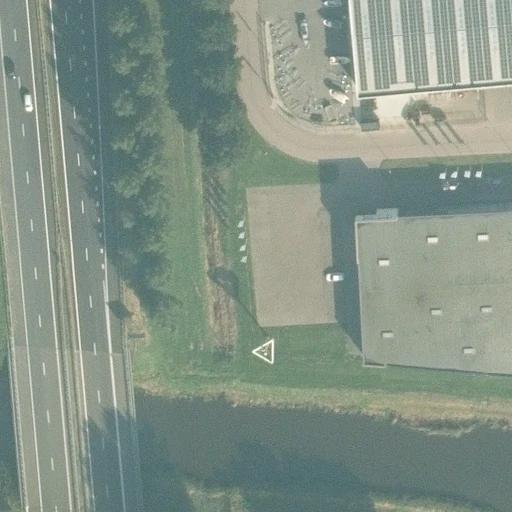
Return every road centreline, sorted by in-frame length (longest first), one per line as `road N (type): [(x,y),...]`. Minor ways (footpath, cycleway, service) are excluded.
road 1 (motorway): [(11,0),(57,511)]
road 2 (motorway): [(109,511),(65,0)]
road 3 (unclassified): [(511,138),(324,149),(288,139),(261,107),(251,0)]
